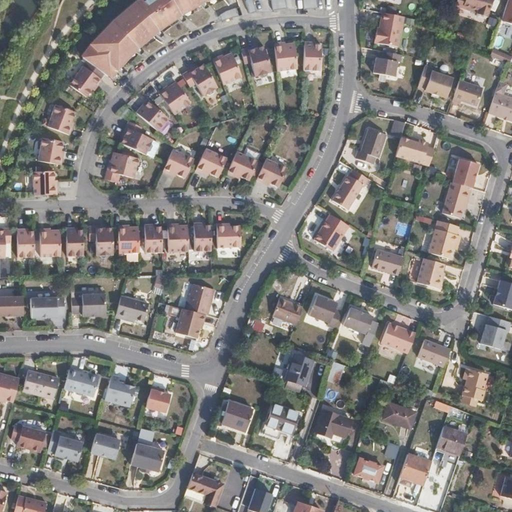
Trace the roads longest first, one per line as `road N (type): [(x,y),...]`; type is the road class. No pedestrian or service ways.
road 1 (residential): [(344,102),(411,113),(494,142),(502,154),(466,304),(430,318),(275,249)]
road 2 (residential): [(346,22),(275,21),(218,33),(127,90),(106,116),(84,173),(85,197),(106,207)]
road 3 (residential): [(0,468),(126,502),(164,501),(178,489),(193,442)]
road 4 (residential): [(193,442),(400,511)]
road 5 (residential): [(209,372),(92,347),(0,349)]
road 6 (residential): [(106,207),(248,205),(288,222)]
road 7 (residential): [(275,249),(242,304),(224,357),(209,372)]
road 8 (residential): [(344,102),(327,159),(288,222)]
